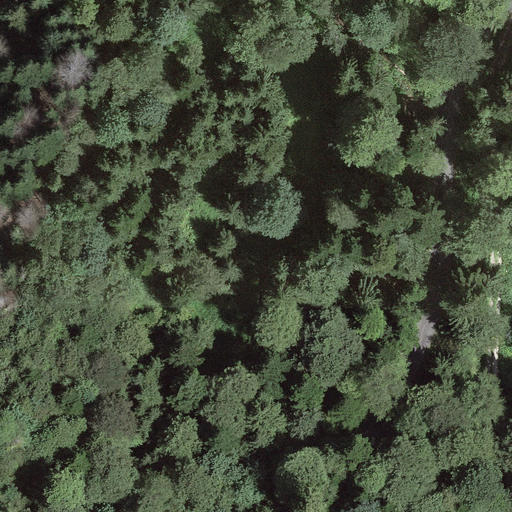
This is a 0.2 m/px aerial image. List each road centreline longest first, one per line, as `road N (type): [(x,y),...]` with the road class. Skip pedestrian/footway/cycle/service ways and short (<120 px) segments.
road 1 (unclassified): [(505,0),(471,38),(448,89),(439,247),(426,319),(340,511)]
road 2 (track): [(160,511),(272,241),(358,0)]
road 3 (track): [(511,25),(495,99),(494,396),(511,511)]
